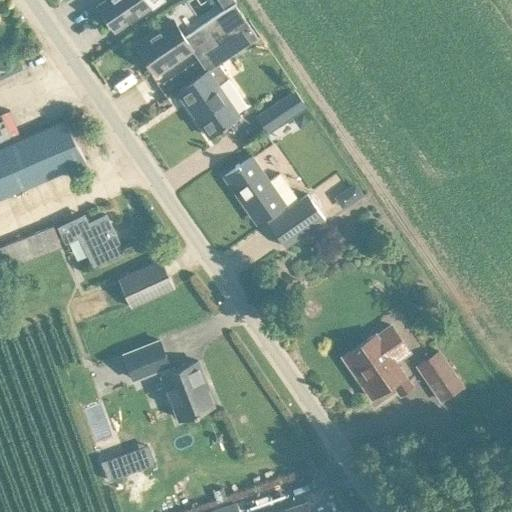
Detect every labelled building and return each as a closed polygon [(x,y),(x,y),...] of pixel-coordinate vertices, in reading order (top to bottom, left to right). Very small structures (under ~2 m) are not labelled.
[(106,0),(98,6),(115,31),(150,7),(145,0),(106,0)] [(234,3),(184,37),(173,20),(136,44),(155,73),(192,48),(200,60),(217,49),(211,40),(231,26),(233,29),(246,20),(234,3)] [(211,40),(217,49),(200,60),(208,71),(218,63),(218,64),(257,37),(246,20),(233,29),(231,26),(211,40)] [(209,136),(225,125),(238,115),(217,85),(228,77),(218,64),(218,63),(208,71),(178,91),(209,136)] [(131,99),(143,115),(159,103),(147,87),(131,99)] [(267,130),(305,104),(296,91),(258,116),(267,130)] [(303,110),(292,117),(299,128),(310,120),(303,110)] [(0,201),(85,161),(66,121),(0,151),(0,201)] [(224,176),(235,192),(257,223),(266,217),(269,221),(267,222),(285,247),(325,218),(307,193),(298,200),(280,173),(269,181),(252,156),(224,176)] [(346,206),(357,199),(353,193),(342,200),(346,206)] [(92,264),(105,259),(122,250),(105,214),(87,223),(83,215),(58,227),(65,242),(79,236),(92,264)] [(0,271),(61,247),(53,227),(0,248),(0,271)] [(130,307),(156,295),(174,287),(162,260),(118,280),(130,307)] [(400,394),(411,386),(395,361),(409,352),(390,324),(343,356),(371,398),(392,383),(400,394)] [(159,338),(122,353),(133,381),(160,370),(179,419),(194,413),(194,414),(198,413),(198,411),(213,405),(203,380),(204,379),(197,361),(169,371),(168,367),(170,366),(159,338)] [(440,399),(462,384),(441,351),(418,366),(440,399)] [(239,511),(236,502),(205,511),(239,511)] [(277,511),(309,511),(306,502),(287,509),(277,511)]
